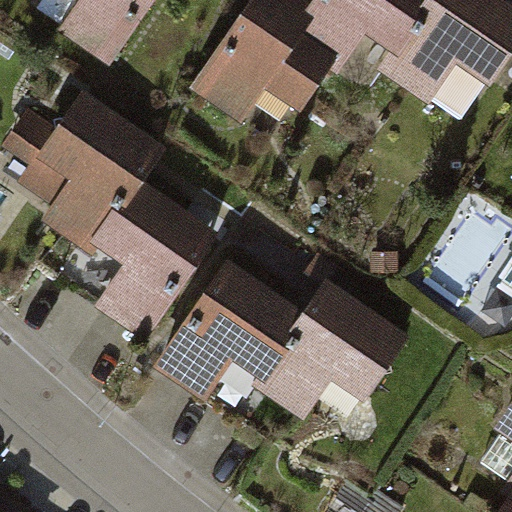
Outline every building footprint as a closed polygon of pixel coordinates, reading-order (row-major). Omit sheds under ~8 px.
[(84,0),(63,32),(112,63),(153,0),(84,0)] [(243,0),(186,87),(238,121),(262,86),(294,107),(337,42),(430,102),(454,66),(494,93),(511,66),(511,6),(502,0),(243,0)] [(52,123),(29,107),(0,150),(0,169),(48,201),(31,226),(112,281),(92,310),(138,340),(208,237),(134,187),(156,153),(71,96),(52,123)] [(296,317),(222,268),(156,366),(203,397),(218,374),(303,430),(329,391),(360,412),(408,341),(320,281),(296,317)] [(511,511),(511,388),(487,426),(511,443),(511,484),(492,511),(511,511)]
